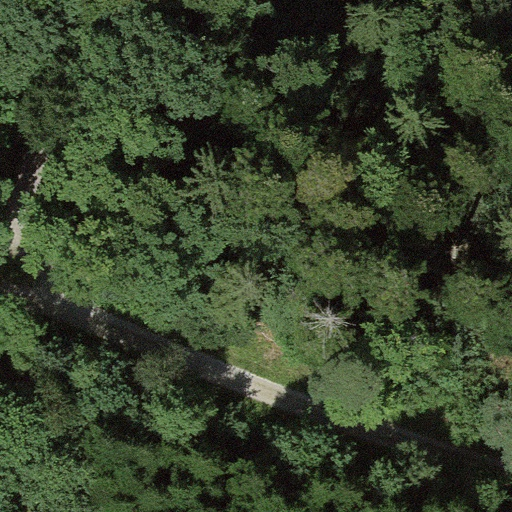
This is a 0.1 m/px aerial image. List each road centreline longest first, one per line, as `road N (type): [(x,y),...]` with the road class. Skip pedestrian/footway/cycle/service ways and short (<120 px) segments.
road 1 (track): [(511,476),(0,291)]
road 2 (track): [(0,276),(104,0)]
